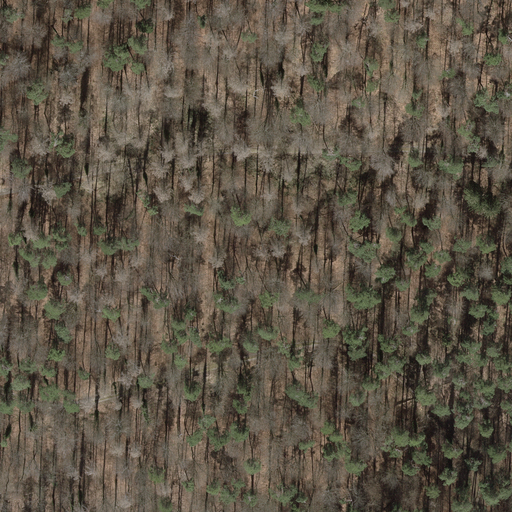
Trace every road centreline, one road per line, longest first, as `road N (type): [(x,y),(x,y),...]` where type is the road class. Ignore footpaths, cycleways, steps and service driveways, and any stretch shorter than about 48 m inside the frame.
road 1 (track): [(0,391),(54,407),(100,401),(284,349),(339,343),(377,361),(452,421),(470,455),(478,511)]
road 2 (track): [(0,192),(223,148),(408,147),(511,161)]
road 3 (track): [(478,507),(453,474),(414,453),(318,511)]
